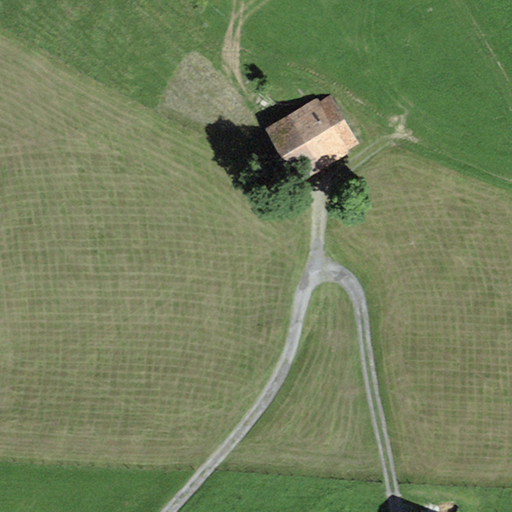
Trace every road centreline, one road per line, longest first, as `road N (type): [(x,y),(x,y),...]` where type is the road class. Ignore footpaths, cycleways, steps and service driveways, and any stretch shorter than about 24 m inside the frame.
road 1 (track): [(395,511),(357,292),(328,271),(303,292),(273,387),(168,511)]
road 2 (track): [(313,276),(323,203),(391,141)]
